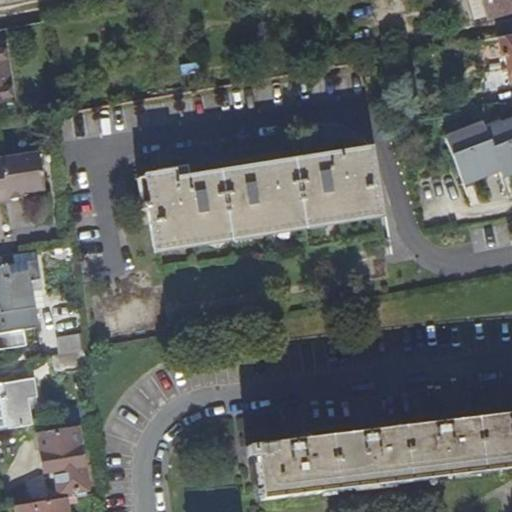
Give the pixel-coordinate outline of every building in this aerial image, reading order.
[(511,0),(482,0),(488,21),(511,13),(511,0)] [(511,38),(498,41),(501,61),(506,61),(508,71),(510,86),(511,85),(511,38)] [(498,41),(479,44),(484,75),(508,71),(506,61),(501,61),(498,41)] [(0,102),(13,100),(3,44),(0,44),(0,102)] [(511,120),(484,132),(481,125),(444,140),(464,185),(500,170),(503,176),(511,172),(511,120)] [(380,219),(368,153),(176,184),(174,174),(141,179),(145,207),(140,208),(140,214),(147,213),(155,257),(172,254),(172,248),(361,217),(362,222),(380,219)] [(0,202),(25,198),(24,193),(45,189),(40,154),(0,159),(0,202)] [(0,269),(0,266),(0,351),(20,348),(18,332),(34,329),(28,291),(27,283),(32,282),(36,282),(33,264),(0,269)] [(0,432),(32,427),(29,408),(28,400),(33,400),(36,400),(33,381),(0,386),(0,432)] [(254,447),(255,457),(261,502),(511,470),(511,415),(285,443),(254,447)] [(87,491),(80,448),(40,454),(44,474),(54,472),(58,496),(87,491)] [(67,511),(65,499),(17,507),(17,511),(67,511)]
